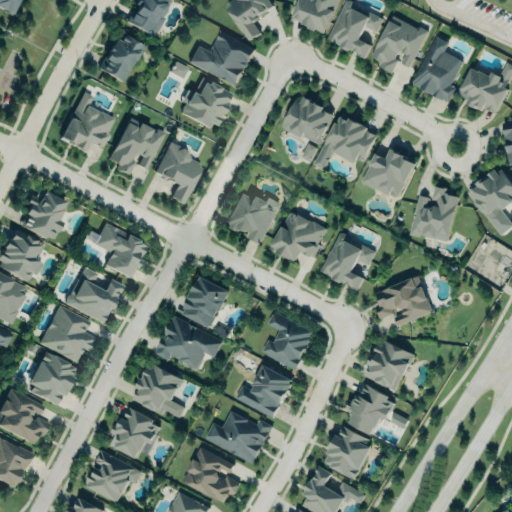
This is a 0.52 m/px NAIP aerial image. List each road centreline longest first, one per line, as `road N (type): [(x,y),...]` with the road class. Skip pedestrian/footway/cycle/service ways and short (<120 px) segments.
road 1 (residential): [(34,511),(289,56)]
road 2 (residential): [(0,144),(345,325)]
road 3 (secondary): [(511,320),(393,511)]
road 4 (residential): [(345,325),(307,423),(254,511)]
road 5 (tertiary): [(0,179),(100,0)]
road 6 (residential): [(289,56),(452,147)]
road 7 (secondary): [(430,511),(511,381)]
